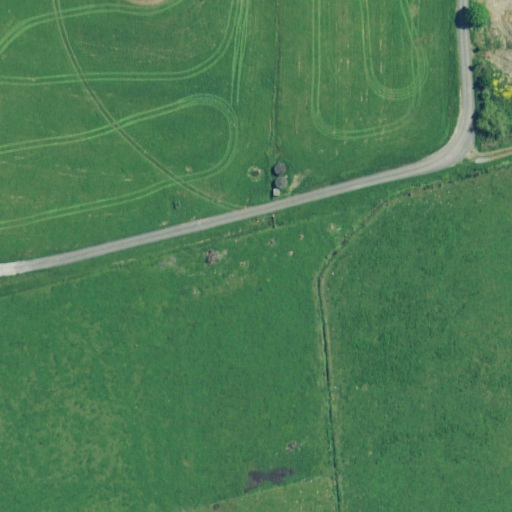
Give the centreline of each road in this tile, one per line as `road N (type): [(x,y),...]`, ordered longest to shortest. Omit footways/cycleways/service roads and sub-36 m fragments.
road 1 (track): [(0,268),(270,206),(326,175),(379,109),(414,0)]
road 2 (track): [(281,0),(270,206)]
